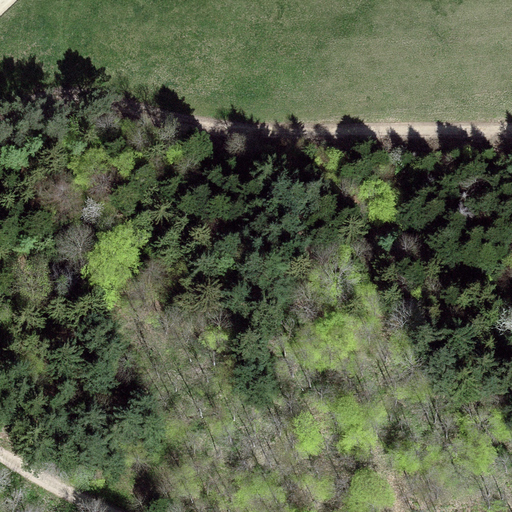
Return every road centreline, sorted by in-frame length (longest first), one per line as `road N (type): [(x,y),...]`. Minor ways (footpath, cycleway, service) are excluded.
road 1 (track): [(511,129),(243,127),(63,94),(0,115)]
road 2 (track): [(108,511),(0,455)]
